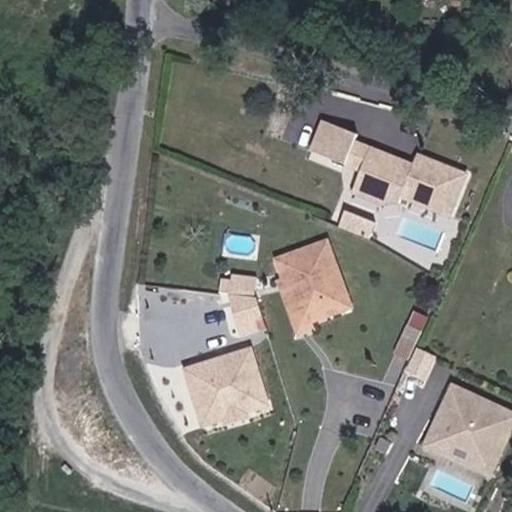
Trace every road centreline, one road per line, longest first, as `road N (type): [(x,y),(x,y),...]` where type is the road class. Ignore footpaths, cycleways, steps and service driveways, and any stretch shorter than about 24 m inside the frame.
road 1 (unclassified): [(147,0),(115,346),(141,410),(185,467),(244,511)]
road 2 (residential): [(156,0),(223,46),(511,126)]
